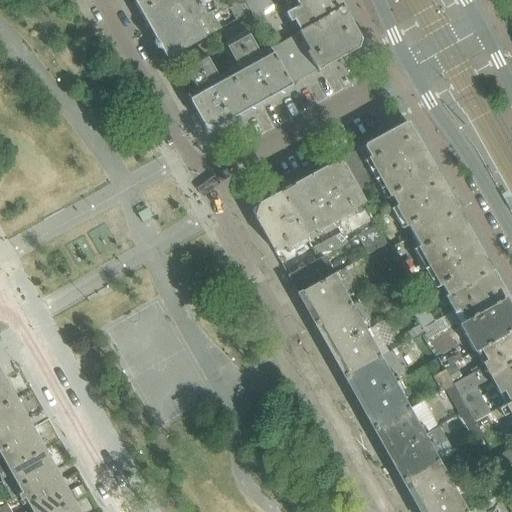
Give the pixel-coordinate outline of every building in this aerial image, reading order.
[(209,15),(220,9),(221,12),(236,4),(233,0),(139,0),(134,3),(165,59),(179,52),(217,30),(209,15)] [(249,12),(242,0),(233,0),(236,4),(242,16),(249,12)] [(283,1),(283,0),(255,0),(262,12),(252,17),(256,26),(274,16),(269,8),(283,1)] [(342,7),(337,0),(283,0),(283,1),(289,11),(283,14),(288,23),(292,21),(298,32),(342,7)] [(357,48),(359,40),(346,15),(342,7),(298,32),(297,33),(307,50),(288,61),(279,66),(290,86),(323,68),(323,67),(357,48)] [(277,67),(268,50),(257,55),(245,33),(240,25),(231,30),(269,98),(290,86),(279,66),(277,67)] [(269,98),(231,30),(219,37),(224,45),(236,67),(226,73),(247,110),(269,98)] [(247,110),(226,73),(216,78),(204,56),(216,50),(210,40),(195,46),(190,53),(194,61),(194,62),(227,121),(247,110)] [(227,121),(194,62),(183,68),(195,90),(185,96),(202,126),(213,129),(227,121)] [(380,178),(424,154),(407,123),(339,160),(356,190),(370,181),(364,171),(365,165),(371,161),(380,178)] [(457,213),(424,154),(380,178),(391,198),(398,194),(409,214),(403,218),(413,237),(457,213)] [(352,209),(363,202),(356,190),(339,160),(306,178),(275,195),(302,244),(306,242),(337,225),(355,215),(352,209)] [(302,244),(275,195),(256,206),(253,216),(273,252),(283,247),(287,254),(303,246),(302,244)] [(490,272),(473,242),(457,213),(413,237),(424,256),(430,252),(436,263),(429,266),(440,285),(447,282),(453,293),(490,272)] [(374,224),(383,218),(381,215),(372,220),(374,224)] [(387,245),(377,227),(357,238),(367,256),(377,250),(384,247),(387,245)] [(322,258),(347,244),(341,233),(311,250),(316,259),(317,261),(322,258)] [(391,258),(387,251),(384,247),(377,250),(384,262),(391,258)] [(333,277),(322,258),(317,261),(316,259),(287,276),(298,296),(333,277)] [(505,300),(490,272),(453,293),(445,297),(461,325),(504,301),(503,301),(505,300)] [(417,281),(414,275),(405,281),(408,287),(417,281)] [(349,305),(333,277),(298,296),(314,325),(349,305)] [(416,301),(408,287),(405,281),(402,277),(393,281),(407,306),(416,301)] [(475,351),(511,330),(511,316),(504,301),(461,325),(475,351)] [(380,361),(349,305),(314,325),(345,381),(380,361)] [(411,340),(423,333),(419,325),(407,333),(411,340)] [(511,402),(511,330),(475,351),(483,365),(478,368),(478,369),(453,384),(467,410),(475,423),(491,414),(475,387),(491,379),(505,406),(511,402)] [(430,351),(427,344),(422,336),(412,342),(420,357),(430,351)] [(408,411),(380,361),(345,381),(373,431),(408,411)] [(453,384),(445,371),(432,378),(440,392),(453,384)] [(0,374),(0,407),(14,399),(0,374)] [(467,410),(453,384),(440,392),(429,398),(432,404),(447,396),(458,415),(467,410)] [(43,451),(26,421),(14,399),(0,407),(0,455),(9,471),(43,451)] [(511,402),(505,406),(499,409),(503,417),(506,415),(511,412),(511,402)] [(483,438),(475,423),(467,410),(458,415),(457,416),(473,444),(483,438)] [(438,463),(408,411),(373,431),(402,483),(438,463)] [(495,463),(492,458),(486,448),(475,454),(484,469),(495,463)] [(52,511),(71,502),(54,472),(43,451),(9,471),(19,488),(15,491),(19,498),(23,506),(27,503),(32,511),(52,511)] [(511,469),(502,452),(493,457),(497,464),(502,473),(511,469)] [(465,511),(438,463),(402,483),(418,511),(465,511)] [(504,479),(502,473),(497,464),(489,468),(494,477),(488,480),(495,490),(506,482),(504,479)] [(511,492),(510,489),(503,494),(511,508),(511,492)] [(76,511),(71,502),(52,511),(76,511)]
